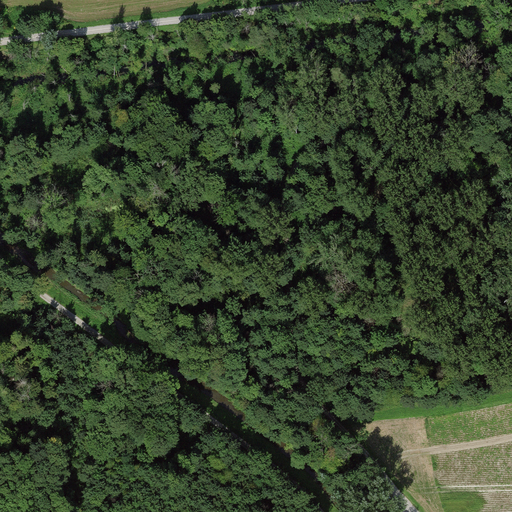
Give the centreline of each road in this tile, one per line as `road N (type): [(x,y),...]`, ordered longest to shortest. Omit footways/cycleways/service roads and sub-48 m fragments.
road 1 (track): [(414,511),(306,390),(293,355),(288,193),(300,162),(327,140),(511,113)]
road 2 (track): [(320,511),(0,262)]
road 3 (track): [(0,45),(366,0)]
